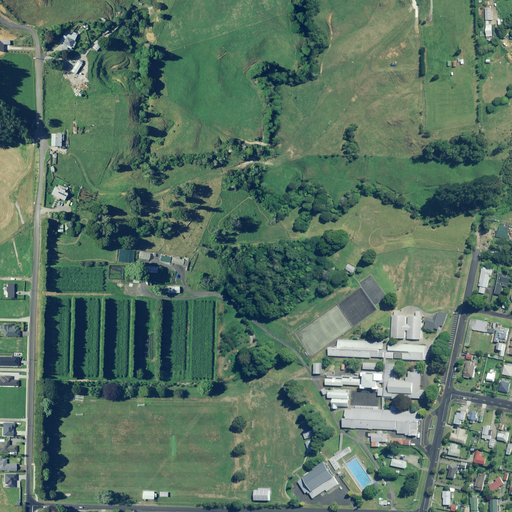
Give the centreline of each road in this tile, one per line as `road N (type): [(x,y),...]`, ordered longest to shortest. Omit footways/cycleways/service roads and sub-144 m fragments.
road 1 (residential): [(28,505),(38,47),(30,28),(0,16)]
road 2 (residential): [(28,505),(210,510)]
road 3 (residential): [(210,510),(333,511)]
road 4 (tertiary): [(447,393),(422,511)]
